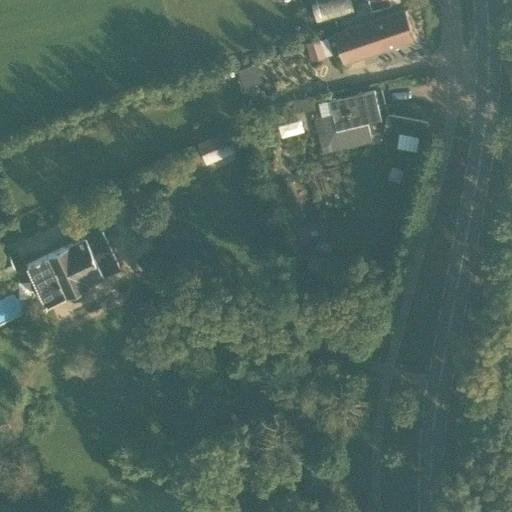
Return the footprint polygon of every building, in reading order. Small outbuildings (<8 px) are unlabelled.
[(349,0),(309,0),(317,26),(354,15),(349,0)] [(369,0),(372,11),(391,6),(389,0),(369,0)] [(343,63),(415,38),(405,9),(333,33),(343,63)] [(303,39),(307,58),(330,53),(326,35),(303,39)] [(240,66),(245,83),(257,80),(252,63),(240,66)] [(327,144),(371,134),(368,122),(381,119),(375,89),(330,100),(333,113),(321,116),(327,144)] [(284,119),(281,105),(268,107),(271,122),(284,119)] [(385,114),(383,129),(425,136),(428,121),(385,114)] [(198,147),(206,163),(235,149),(227,133),(198,147)] [(43,302),(63,293),(67,291),(71,297),(75,299),(81,296),(83,291),(81,286),(120,269),(98,219),(80,227),(85,238),(26,264),(43,302)] [(0,274),(15,268),(8,253),(0,257),(0,274)]
